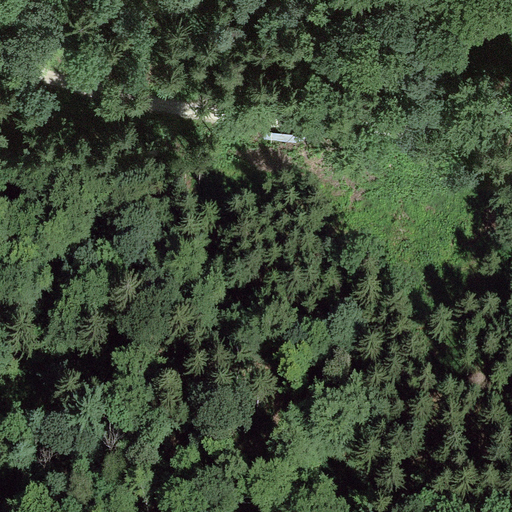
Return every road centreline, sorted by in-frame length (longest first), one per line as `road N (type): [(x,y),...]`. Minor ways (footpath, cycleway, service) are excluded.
road 1 (track): [(511,109),(438,125),(297,127),(177,111),(0,58)]
road 2 (track): [(0,134),(238,326),(263,363),(275,409),(282,511)]
